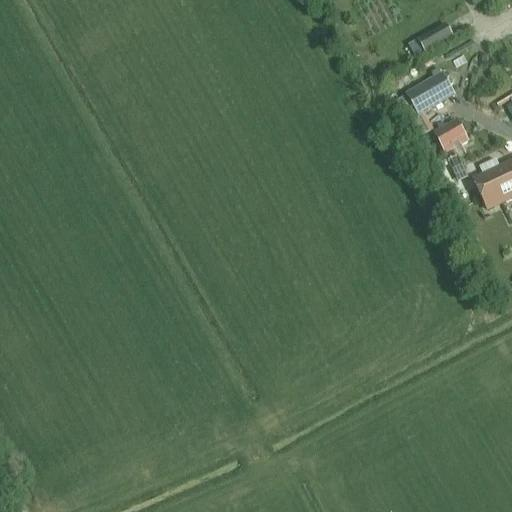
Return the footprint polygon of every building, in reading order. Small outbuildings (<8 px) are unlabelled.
[(446,26),(418,42),(426,57),(454,41),(446,26)] [(471,47),(461,53),(469,68),(479,62),(471,47)] [(442,76),(407,97),(419,118),(454,98),(442,76)] [(457,122),(434,134),(446,156),(468,143),(457,122)] [(511,164),(474,182),(488,212),(511,200),(511,164)]
